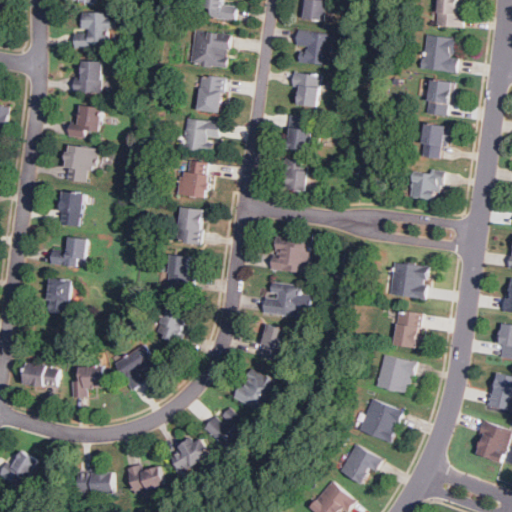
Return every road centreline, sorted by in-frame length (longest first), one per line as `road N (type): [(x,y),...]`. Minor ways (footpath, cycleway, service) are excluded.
road 1 (residential): [(0,413),(82,436),(123,432),(181,404),(216,362),(230,327),(275,0)]
road 2 (tertiary): [(508,0),(456,394),(405,511)]
road 3 (residential): [(41,0),(39,109),(0,395)]
road 4 (residential): [(247,206),(372,222)]
